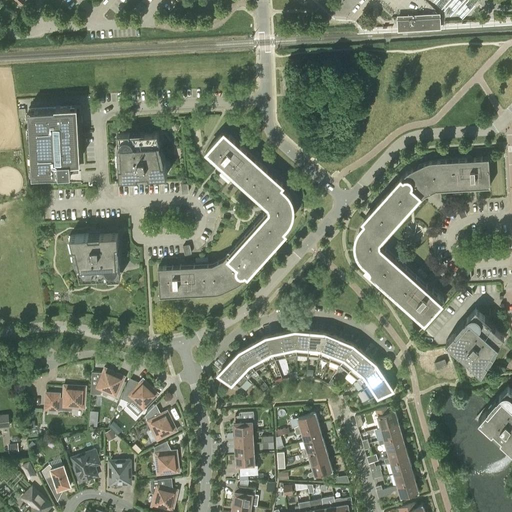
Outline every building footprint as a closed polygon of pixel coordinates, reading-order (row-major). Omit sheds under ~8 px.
[(432,24),(432,15),(424,15),(415,16),(415,25),(432,24)] [(399,26),(415,25),(415,16),(398,17),(399,26)] [(47,174),(48,174),(53,173),(71,172),(71,170),(77,169),(76,160),(80,160),(77,119),(81,119),(81,122),(82,122),(81,115),(72,116),(72,106),(28,108),(29,117),(32,174),(47,174)] [(292,201),(292,200),(291,200),(291,198),(289,194),(288,193),(285,190),(280,186),(283,183),(224,131),(205,152),(214,161),(218,164),(220,166),(221,167),(266,207),(266,208),(267,209),(254,224),(224,257),(212,263),(186,264),(181,265),(158,266),(160,295),(211,292),(217,291),(219,291),(223,290),(238,282),(241,280),(243,279),(247,275),(285,232),(283,230),(287,224),(289,221),(290,220),(292,216),(292,215),(293,213),(293,212),(293,211),(293,210),(293,208),(293,206),(293,205),(293,203),(292,201)] [(130,132),(117,132),(118,142),(118,146),(120,177),(143,176),(167,174),(157,132),(135,133),(130,133),(130,132)] [(356,250),(357,251),(357,252),(358,253),(360,257),(360,258),(363,261),(368,265),(366,268),(409,306),(425,320),(444,299),(432,288),(430,286),(382,244),(382,242),(425,194),(427,193),(436,188),(490,185),(489,156),(437,159),(432,160),(429,160),(425,162),(411,169),(407,171),(405,172),(402,176),(363,219),(366,222),(362,226),(361,227),(359,229),(359,230),(358,231),(358,232),(357,235),(356,237),(356,238),(356,240),(355,241),(355,243),(355,245),(356,247),(356,248),(356,249),(356,250)] [(232,183),(235,180),(226,172),(223,175),(232,183)] [(463,205),(457,208),(460,217),(467,214),(463,205)] [(98,274),(107,272),(108,277),(120,276),(119,259),(117,232),(100,233),(100,236),(94,236),(89,236),(88,234),(70,235),(73,246),(76,245),(80,265),(77,265),(80,277),(98,276),(98,274)] [(184,254),(191,252),(190,245),(183,246),(184,254)] [(446,341),(481,372),(504,335),(484,317),(485,316),(475,307),(446,341)] [(297,354),(295,329),(280,332),(286,357),(297,354)] [(308,355),(310,330),(295,329),(297,354),(308,355)] [(319,356),(325,332),(310,330),(308,355),(319,356)] [(266,335),(275,359),(286,357),(280,332),(266,335)] [(325,332),(319,356),(329,361),(339,337),(325,332)] [(275,359),(266,335),(253,343),(265,365),(275,359)] [(339,337),(329,361),(340,365),(353,343),(339,337)] [(265,365),(253,343),(239,350),(255,370),(265,365)] [(353,343),(340,365),(348,372),(364,353),(353,343)] [(255,370),(239,350),(229,361),(247,378),(255,370)] [(357,379),(376,362),(364,353),(348,372),(357,379)] [(437,368),(447,365),(445,358),(435,362),(437,368)] [(239,387),(247,378),(229,361),(219,372),(217,374),(218,377),(219,379),(221,380),(224,380),(227,378),(239,387)] [(376,362),(357,379),(363,389),(384,375),(376,362)] [(124,376),(104,367),(102,372),(92,371),(90,393),(100,394),(102,390),(116,396),(124,376)] [(393,388),(384,375),(363,389),(370,398),(384,392),(386,395),(389,395),(391,394),(393,392),(393,390),(393,388)] [(129,378),(121,398),(130,402),(133,399),(144,409),(159,393),(143,378),(139,382),(129,378)] [(64,384),(63,393),(59,393),(46,392),(45,409),(72,410),(72,407),(84,408),(86,386),(64,384)] [(478,418),(511,448),(511,388),(508,385),(489,406),(486,410),(478,418)] [(387,406),(376,409),(381,427),(398,422),(394,410),(389,411),(387,406)] [(167,410),(147,420),(157,440),(177,430),(167,410)] [(252,421),(254,421),(254,410),(239,411),(239,415),(235,415),(235,422),(234,422),(234,433),(253,432),(252,421)] [(294,427),(295,431),(318,424),(315,412),(298,417),(300,424),(294,427)] [(0,427),(10,427),(9,413),(0,414),(0,427)] [(357,426),(363,424),(360,414),(354,416),(357,426)] [(398,422),(381,427),(384,439),(401,434),(398,422)] [(305,440),(322,435),(318,424),(295,431),(296,434),(302,433),(305,440)] [(107,439),(114,435),(110,429),(104,433),(107,439)] [(235,444),(253,443),(253,432),(234,433),(235,444)] [(380,444),(385,442),(388,450),(405,445),(401,434),(384,439),(379,440),(380,444)] [(302,454),(325,447),(322,435),(305,440),(307,447),(301,450),(302,454)] [(179,471),(177,449),(172,450),(167,440),(154,447),(157,474),(179,471)] [(138,453),(142,449),(135,443),(132,447),(138,453)] [(236,455),(254,454),(253,443),(235,444),(236,455)] [(9,445),(9,453),(18,452),(17,444),(9,445)] [(408,457),(405,445),(388,450),(390,457),(384,458),(385,463),(391,462),(408,457)] [(328,458),(325,447),(302,454),(293,456),(294,462),(301,460),(303,457),(309,456),(311,463),(328,458)] [(77,455),(78,460),(73,462),(80,481),(98,475),(95,467),(94,468),(92,463),(99,460),(95,449),(77,455)] [(375,466),(374,461),(378,460),(376,453),(366,456),(370,468),(375,466)] [(254,454),(236,455),(236,466),(238,466),(238,472),(239,472),(240,478),(249,478),(248,472),(257,471),(257,464),(255,464),(254,454)] [(408,457),(391,462),(394,473),(411,468),(408,457)] [(332,470),(328,458),(311,463),(314,470),(308,473),(309,477),(315,475),(332,470)] [(30,460),(21,465),(28,479),(37,475),(30,460)] [(110,460),(110,484),(131,483),(130,460),(110,460)] [(42,470),(46,478),(53,475),(58,490),(71,485),(63,464),(53,468),(49,463),(42,470)] [(381,469),(380,465),(375,466),(370,468),(373,479),(382,476),(380,469),(381,469)] [(411,468),(394,473),(398,485),(415,480),(411,468)] [(173,510),(178,489),(173,488),(172,477),(150,480),(151,493),(154,493),(151,505),(173,510)] [(418,491),(415,480),(398,485),(392,486),(393,490),(399,488),(401,496),(418,491)] [(234,491),(233,502),(257,505),(259,495),(255,494),(256,487),(237,484),(236,491),(234,491)] [(293,492),(292,485),(284,486),(285,494),(293,492)] [(48,511),(44,507),(44,505),(46,502),(44,500),(45,498),(32,486),(22,497),(27,501),(20,508),(23,511),(48,511)] [(322,499),(324,511),(336,511),(335,505),(328,507),(326,500),(325,495),(321,495),(322,499)] [(351,496),(346,497),(342,498),(340,497),(336,498),(334,499),(335,505),(336,511),(348,511),(348,509),(353,508),(351,496)] [(310,501),(311,511),(324,511),(322,499),(310,501)] [(298,502),(299,505),(299,511),(311,511),(310,501),(310,500),(298,502)] [(231,511),(249,511),(251,505),(257,506),(257,505),(233,502),(231,511)] [(400,511),(401,511),(405,511),(424,511),(422,505),(417,506),(415,502),(399,507),(400,511)]
